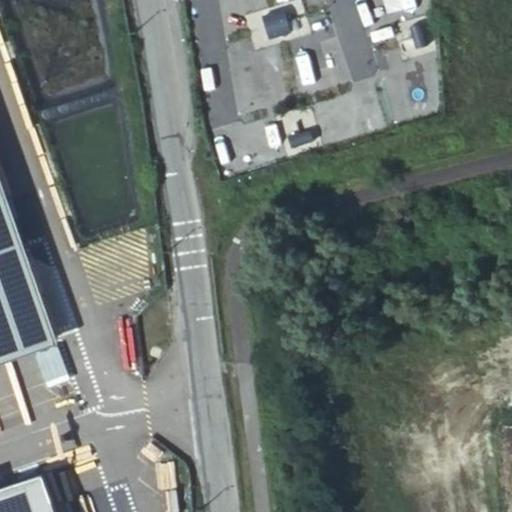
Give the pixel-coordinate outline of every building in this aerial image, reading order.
[(244,10),(248,23),(253,22),(250,8),(244,10)] [(397,117),(384,120),(386,126),(399,122),(397,117)] [(288,150),(275,154),(277,160),(290,156),(288,150)] [(0,367),(66,344),(0,157),(0,367)] [(64,511),(51,476),(0,494),(0,511),(64,511)]
